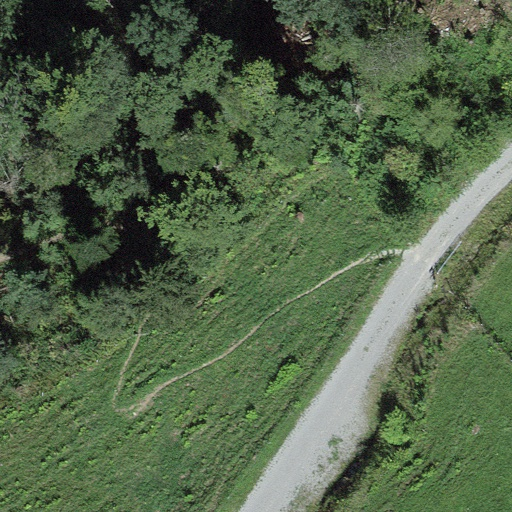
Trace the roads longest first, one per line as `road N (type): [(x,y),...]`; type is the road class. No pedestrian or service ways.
road 1 (track): [(422,258),(337,404),(258,511)]
road 2 (track): [(511,161),(422,258)]
